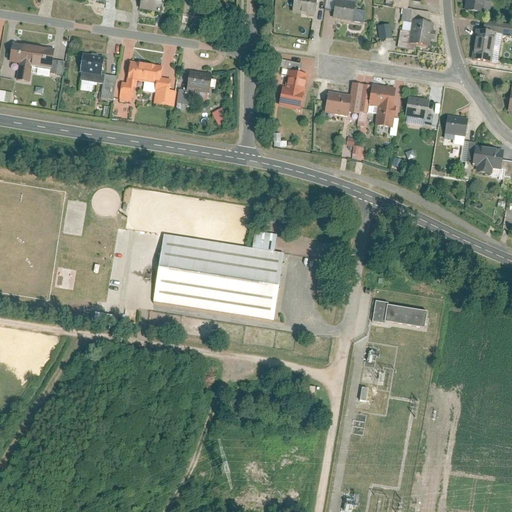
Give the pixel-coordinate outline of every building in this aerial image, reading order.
[(139,0),(138,9),(159,12),(160,0),(139,0)] [(293,0),(292,13),(314,16),(316,0),(293,0)] [(337,0),(335,0),(333,19),(352,21),(355,2),(337,0)] [(464,0),(463,10),(482,13),(484,0),(464,0)] [(410,32),(409,44),(414,44),(430,47),(431,40),(435,41),(436,32),(432,32),(433,24),(412,21),(410,32)] [(377,27),(379,40),(393,38),(391,25),(377,27)] [(476,29),(471,60),(491,63),(496,33),(476,29)] [(409,44),(410,32),(399,30),(396,48),(413,50),(414,44),(409,44)] [(8,62),(19,63),(16,80),(30,82),(32,65),(51,68),(54,49),(11,43),(8,62)] [(79,72),(101,75),(104,56),(82,53),(79,72)] [(129,61),(126,79),(159,84),(162,66),(129,61)] [(190,71),(186,91),(208,95),(211,74),(190,71)] [(299,110),(306,75),(287,71),(283,90),(280,90),(277,105),(299,110)] [(371,85),(367,107),(376,108),(373,126),(391,129),(393,118),(394,119),(396,107),(393,107),(396,89),(371,85)] [(0,101),(13,102),(14,92),(0,91),(0,101)] [(325,114),(346,117),(349,95),(328,92),(325,114)] [(407,97),(404,117),(426,120),(429,100),(407,97)] [(222,108),(212,113),(218,126),(228,121),(222,108)] [(447,116),(444,135),(464,137),(467,119),(447,116)] [(289,140),(282,140),(282,134),(276,134),(275,147),(288,147),(289,140)] [(491,175),(492,169),(501,170),(504,150),(475,145),(472,166),(476,166),(475,172),(491,175)] [(354,159),(364,159),(364,146),(354,147),(354,159)] [(164,235),(155,302),(273,319),(283,252),(273,251),(276,233),(255,230),(252,248),(164,235)] [(384,324),(384,322),(424,328),(427,311),(387,305),(388,303),(375,301),(371,322),(384,324)] [(361,401),(369,401),(370,389),(362,388),(361,401)]
